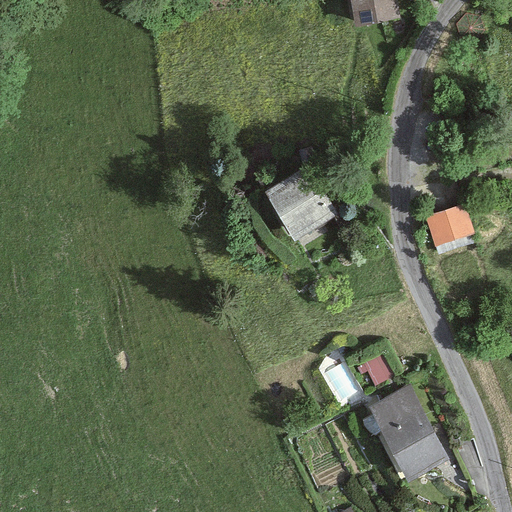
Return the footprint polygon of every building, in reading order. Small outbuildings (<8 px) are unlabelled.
[(394,0),(356,0),(362,26),(398,19),(394,0)] [(312,162),(273,184),(302,236),(342,214),(312,162)] [(461,204),(430,213),(437,241),(469,233),(461,204)] [(381,351),(358,364),(363,373),(368,370),(376,384),(394,374),(381,351)] [(324,368),(338,399),(355,391),(341,360),(324,368)] [(412,386),(376,406),(416,478),(452,457),(412,386)]
